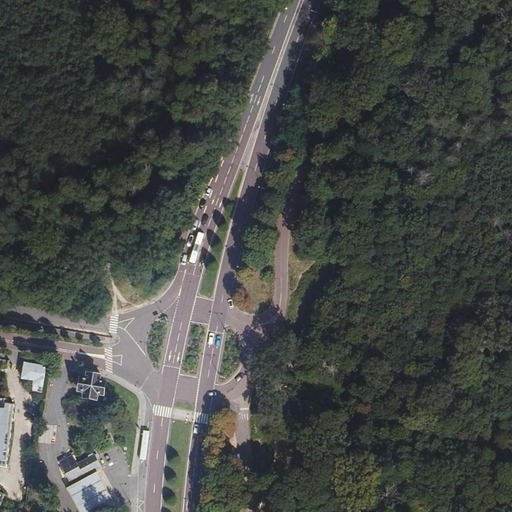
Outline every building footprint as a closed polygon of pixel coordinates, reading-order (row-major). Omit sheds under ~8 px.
[(35,389),(44,390),(47,366),(26,362),(23,376),(36,378),(35,389)] [(99,377),(86,375),(85,381),(79,380),(77,392),(83,393),(82,398),(94,401),(95,395),(101,396),(104,384),(98,383),(99,377)] [(7,398),(0,397),(0,464),(7,466),(15,403),(5,402),(5,399),(7,399),(7,398)] [(69,484),(75,481),(96,471),(101,468),(96,457),(77,466),(73,457),(59,464),(69,484)] [(96,471),(75,481),(81,492),(89,509),(90,511),(106,511),(114,508),(109,499),(102,483),(96,471)]
